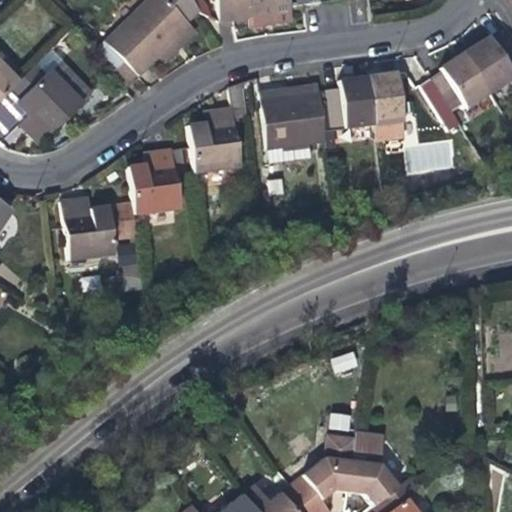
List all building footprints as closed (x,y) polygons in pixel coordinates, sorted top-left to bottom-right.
[(150,0),(97,51),(115,69),(123,62),(137,78),(158,58),(190,27),(186,23),(197,13),(188,0),(150,0)] [(215,0),(219,21),(247,17),(262,14),(290,10),(288,0),(215,0)] [(291,20),(290,10),(262,14),(247,17),(248,28),(256,26),(265,25),(291,20)] [(197,34),(190,27),(158,58),(165,64),(180,51),(197,34)] [(479,41),(462,53),(489,94),(511,79),(511,72),(511,71),(511,49),(499,30),(488,37),(487,35),(479,41)] [(464,110),(489,94),(462,53),(453,59),(447,63),(437,70),(438,72),(428,79),(458,127),(470,120),(464,110)] [(36,126),(27,135),(39,147),(91,92),(62,63),(44,77),(34,66),(18,82),(9,90),(19,100),(15,104),(28,118),(36,126)] [(0,99),(9,90),(18,82),(0,64),(0,99)] [(377,74),(363,76),(369,123),(371,138),(401,134),(393,72),(377,74)] [(327,129),(369,123),(363,76),(341,79),(332,81),(332,88),(321,90),(327,129)] [(448,133),(458,127),(428,79),(418,86),(448,133)] [(281,89),(271,90),(272,101),(314,94),(312,84),(281,89)] [(230,89),(235,116),(246,114),(240,87),(230,89)] [(271,90),(254,93),(262,149),(277,147),(280,164),(308,161),(305,143),(320,141),(314,94),(272,101),(271,90)] [(227,105),(211,107),(213,119),(200,121),(183,123),(188,163),(189,171),(235,165),(227,105)] [(213,119),(211,107),(204,108),(198,109),(200,121),(213,119)] [(22,130),(27,135),(36,126),(28,118),(19,127),(22,130)] [(177,145),(168,147),(171,173),(181,172),(177,145)] [(176,207),(174,192),(171,173),(168,147),(151,149),(153,162),(141,164),(124,166),(129,200),(131,213),(166,209),(176,207)] [(277,147),(262,149),(264,167),(280,164),(277,147)] [(140,151),(141,164),(153,162),(151,149),(147,150),(140,151)] [(277,181),(263,182),(265,198),(279,197),(277,181)] [(83,195),(71,197),(72,207),(84,205),(83,195)] [(72,207),(71,197),(55,200),(63,257),(110,250),(108,234),(133,230),(131,213),(129,200),(84,205),(72,207)] [(0,204),(0,223),(9,210),(0,204)] [(352,351),(329,358),(333,373),(357,366),(352,351)] [(328,429),(350,431),(351,414),(329,413),(328,429)] [(321,460),(287,487),(306,511),(324,511),(317,502),(325,495),(328,493),(344,494),(351,436),(324,433),(321,460)] [(351,434),(351,436),(344,494),(359,496),(372,511),(384,511),(402,498),(413,489),(405,479),(395,488),(378,467),(381,438),(351,434)] [(250,486),(237,497),(248,511),(306,511),(287,487),(265,504),(250,486)] [(248,511),(237,497),(217,511),(248,511)] [(413,511),(402,498),(384,511),(413,511)]
